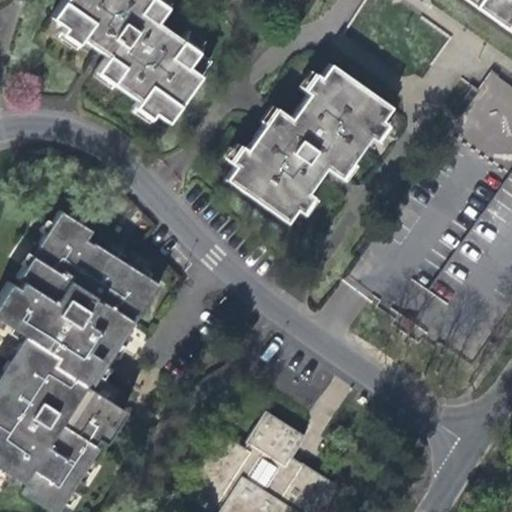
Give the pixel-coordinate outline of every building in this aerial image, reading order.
[(165,122),(207,62),(193,52),(197,47),(183,37),(180,41),(154,22),(165,7),(154,0),(60,0),(49,16),(63,26),(59,32),(74,43),(78,37),(105,56),(94,71),(135,100),(130,107),(147,118),(151,112),(165,122)] [(511,0),(468,0),(511,29),(511,0)] [(511,83),(493,70),(450,133),(508,173),(511,167),(511,83)] [(389,106),(339,72),(330,85),(312,73),(302,88),(307,91),(288,118),(273,107),(244,149),(239,145),(227,162),(232,165),(222,180),(285,224),(294,211),(298,214),(309,197),(304,193),(322,166),(338,176),(366,135),(372,140),(384,123),(379,120),(389,106)] [(132,318),(136,312),(144,317),(164,285),(96,242),(95,244),(89,241),(96,230),(63,209),(19,277),(24,280),(20,287),(12,282),(0,300),(0,318),(26,335),(0,375),(0,465),(23,480),(25,477),(31,481),(25,491),(57,511),(101,442),(96,439),(99,435),(108,440),(127,410),(92,387),(135,320),(132,318)] [(243,441),(246,443),(243,448),(216,431),(178,490),(211,511),(214,506),(219,509),(216,511),(301,511),(303,510),(306,511),(313,511),(331,484),(300,464),(300,465),(289,458),(302,437),(263,411),(243,441)]
